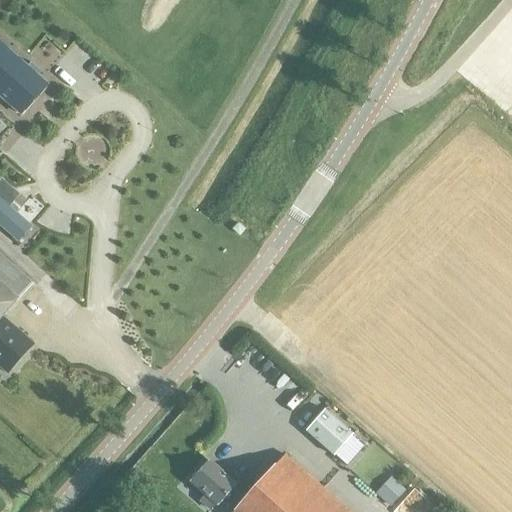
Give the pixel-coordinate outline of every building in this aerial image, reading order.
[(0,96),(21,115),(47,85),(0,43),(0,96)] [(19,191),(3,176),(0,178),(0,225),(17,242),(31,224),(9,204),(19,191)] [(240,223),(234,230),(241,237),(247,230),(240,223)] [(31,287),(0,258),(0,368),(7,374),(33,346),(2,319),(31,287)] [(254,342),(226,372),(244,389),(253,379),(263,389),(282,368),(254,342)] [(334,456),(335,455),(357,431),(322,400),(300,425),(334,456)] [(350,511),(286,455),(247,499),(235,489),(238,486),(209,460),(190,482),(205,495),(201,500),(211,509),(216,504),(219,507),(223,503),(233,511),(350,511)] [(389,475),(379,493),(396,503),(406,485),(389,475)]
